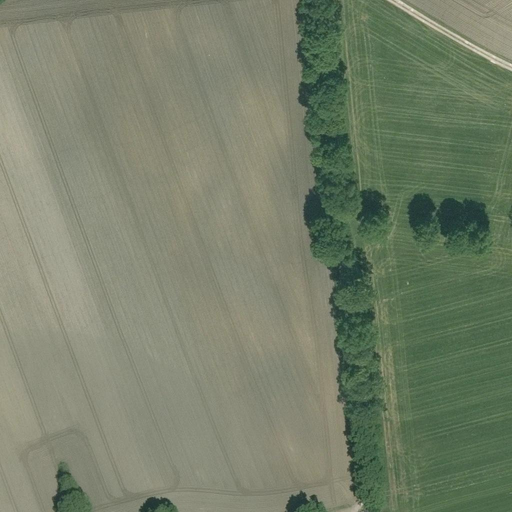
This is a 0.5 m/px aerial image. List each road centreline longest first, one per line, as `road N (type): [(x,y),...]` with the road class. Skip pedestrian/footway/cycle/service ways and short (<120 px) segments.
road 1 (residential): [(367,511),(312,0)]
road 2 (track): [(511,66),(395,0)]
